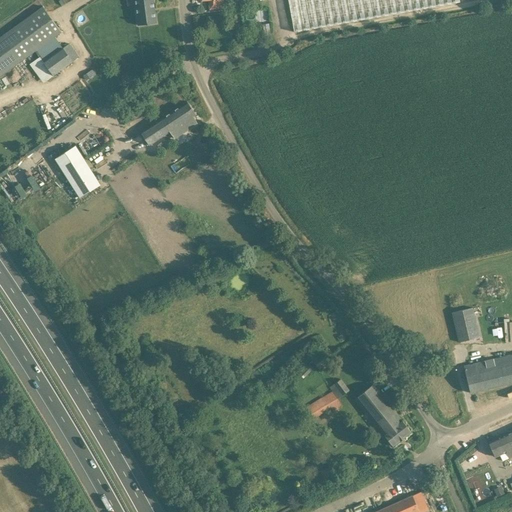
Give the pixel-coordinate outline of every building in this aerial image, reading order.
[(135,0),(138,25),(156,23),(153,0),(135,0)] [(197,0),(198,1),(205,0),(208,0),(210,9),(224,8),(223,0),(245,0),(246,5),(257,4),(256,0),(197,0)] [(288,0),(294,32),(460,2),(459,0),(288,0)] [(43,6),(0,37),(0,76),(36,50),(55,37),(62,32),(61,31),(47,12),(43,6)] [(73,60),(64,48),(43,61),(40,57),(29,64),(43,82),(73,60)] [(93,76),(89,71),(83,76),(87,81),(93,76)] [(174,139),(189,129),(198,123),(193,116),(196,114),(187,102),(141,132),(150,145),(170,132),(174,139)] [(76,146),(55,159),(80,199),(100,185),(76,146)] [(187,155),(173,164),(178,172),(192,162),(187,155)] [(38,168),(46,182),(51,179),(43,165),(38,168)] [(37,169),(32,173),(40,186),(45,182),(37,169)] [(31,173),(26,177),(35,188),(39,185),(31,173)] [(459,342),(479,337),(472,307),(453,312),(459,342)] [(511,354),(474,364),(464,366),(471,393),(511,382),(511,354)] [(330,387),(329,387),(338,399),(349,390),(341,378),(330,387)] [(401,419),(373,384),(355,398),(393,446),(412,432),(401,419)] [(332,392),(307,407),(314,419),(331,409),(334,414),(339,411),(338,409),(342,407),(337,399),(332,392)] [(509,458),(511,456),(511,432),(489,442),(495,457),(499,455),(506,452),(509,458)] [(325,480),(332,477),(340,474),(337,466),(322,472),(325,480)] [(501,486),(494,489),(497,497),(504,493),(501,486)] [(412,495),(377,511),(376,511),(423,511),(429,510),(421,492),(413,496),(412,495)]
